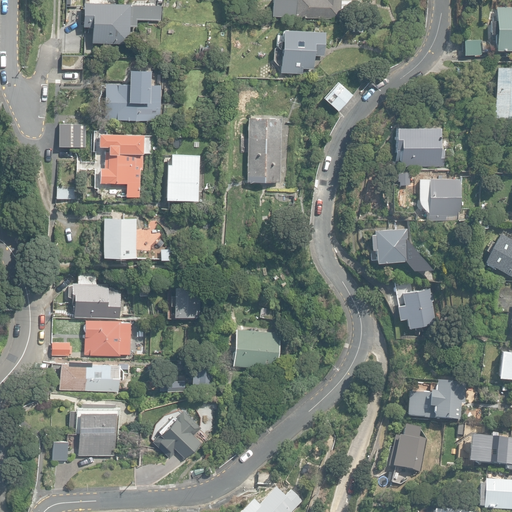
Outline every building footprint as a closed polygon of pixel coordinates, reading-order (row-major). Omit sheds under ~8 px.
[(349,19),(349,0),(271,0),(271,16),(349,19)] [(91,42),(129,44),(129,26),(136,27),(136,19),(160,20),(161,5),(83,1),(82,26),(92,26),(91,42)] [(495,49),(511,49),(511,6),(496,6),(496,19),(490,19),(490,33),(495,33),(495,49)] [(353,31),(363,32),(363,24),(353,23),(353,31)] [(280,72),(302,74),(302,68),(313,69),(314,55),(324,56),(325,32),(282,29),(281,35),(277,35),(276,46),(279,48),(281,48),(280,72)] [(61,55),(82,56),(83,35),(62,34),(61,55)] [(474,54),(474,56),(480,56),(480,54),(482,54),(482,40),(464,40),(464,54),(474,54)] [(61,68),(83,68),(83,56),(61,56),(61,68)] [(493,117),(511,117),(511,66),(495,66),(493,117)] [(457,75),(471,76),(471,67),(457,67),(457,75)] [(104,119),(160,120),(161,84),(149,84),(150,70),(129,69),(128,83),(105,82),(104,119)] [(323,97),(338,110),(352,93),(337,81),(334,84),(323,97)] [(246,181),(279,182),(281,118),(248,117),(246,181)] [(58,147),(86,147),(85,124),(58,124),(58,147)] [(400,166),(444,166),(444,149),(440,149),(440,127),(396,127),(395,149),(399,149),(399,166),(400,166)] [(126,196),(139,197),(140,170),(143,170),(144,135),(127,134),(126,149),(128,149),(128,152),(108,151),(107,168),(100,168),(100,183),(126,183),(126,196)] [(165,199),(197,200),(199,154),(171,153),(170,163),(170,164),(166,163),(165,199)] [(459,221),(460,179),(428,178),(428,180),(418,180),(418,199),(421,206),(427,212),(427,220),(459,221)] [(56,198),(76,199),(77,187),(57,185),(56,198)] [(102,257),(135,257),(135,254),(138,254),(138,248),(135,248),(135,247),(136,247),(136,238),(136,237),(136,218),(103,217),(103,221),(102,221),(102,229),(103,229),(103,244),(102,244),(102,252),(103,252),(102,257)] [(375,248),(375,261),(408,260),(408,259),(412,258),(412,251),(410,251),(410,247),(408,247),(407,247),(407,228),(374,229),(374,233),(370,233),(371,244),(371,248),(375,248)] [(511,238),(499,231),(484,261),(510,275),(511,275),(511,238)] [(73,316),(119,317),(120,290),(114,290),(114,287),(107,287),(107,283),(72,282),(71,284),(68,285),(68,295),(71,296),(71,303),(74,303),(73,316)] [(173,316),(197,317),(199,286),(175,285),(173,316)] [(406,317),(407,327),(435,322),(432,300),(434,300),(432,292),(430,293),(429,288),(402,292),(404,304),(397,305),(399,318),(406,317)] [(259,317),(273,319),(274,310),(261,307),(259,317)] [(119,323),(120,321),(84,319),(84,355),(119,356),(119,354),(128,353),(129,323),(119,323)] [(232,365),(276,369),(280,332),(235,328),(232,365)] [(51,354),(69,355),(69,341),(52,341),(51,354)] [(498,376),(511,377),(511,350),(501,349),(498,376)] [(59,389),(99,391),(99,389),(108,389),(109,382),(114,383),(114,372),(109,372),(110,365),(100,365),(100,363),(91,363),(91,361),(67,360),(67,363),(60,362),(59,389)] [(423,418),(460,420),(461,404),(464,404),(466,384),(435,382),(435,387),(434,387),(434,393),(428,392),(428,394),(408,392),(407,415),(423,417),(423,418)] [(99,457),(104,457),(104,455),(114,455),(114,446),(117,446),(118,406),(114,405),(114,402),(80,401),(80,405),(75,405),(75,409),(69,409),(69,429),(75,429),(74,448),(78,448),(78,454),(99,455),(99,457)] [(177,451),(184,458),(200,442),(192,435),(200,427),(181,409),(174,417),(171,415),(158,431),(159,432),(151,441),(170,458),(177,451)] [(464,434),(465,427),(458,426),(457,433),(464,434)] [(400,431),(400,441),(392,440),(389,470),(419,473),(421,443),(417,442),(418,433),(400,431)] [(511,439),(495,438),(495,434),(490,434),(490,438),(469,436),(467,463),(504,466),(504,470),(511,471),(511,439)] [(51,458),(66,459),(68,440),(52,439),(51,458)] [(484,508),(511,509),(511,480),(486,479),(486,483),(481,483),(481,489),(480,504),(484,504),(484,508)] [(243,511),(294,511),(303,504),(291,493),(285,499),(275,490),(274,491),(259,508),(253,502),(243,511)]
